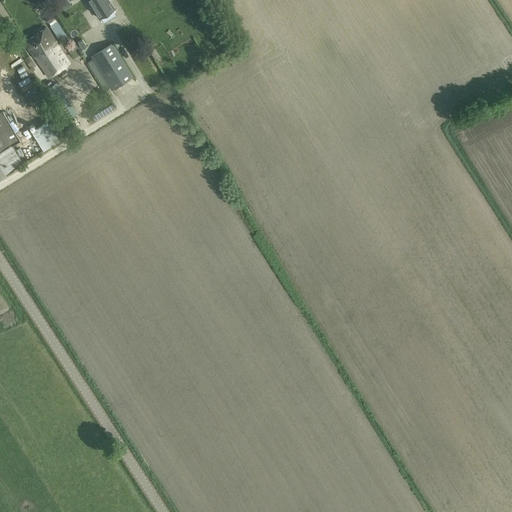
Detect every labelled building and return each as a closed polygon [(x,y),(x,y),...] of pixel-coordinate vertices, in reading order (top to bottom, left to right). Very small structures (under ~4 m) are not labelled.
[(57,0),(64,10),(71,5),(69,1),(70,0),(57,0)] [(87,0),(99,18),(100,17),(104,23),(116,16),(112,9),(114,8),(109,1),(110,0),(109,0),(110,0),(109,0),(87,0)] [(52,21),(52,19),(53,18),(51,15),(48,15),(45,17),(44,20),(46,22),(48,23),(49,23),(52,21)] [(52,29),(60,24),(55,17),(52,19),(52,21),(49,23),(51,25),(50,26),(52,29)] [(45,53),(57,44),(55,42),(56,42),(46,27),(24,43),(34,57),(35,56),(39,62),(47,57),(45,53)] [(65,40),(69,37),(63,28),(55,34),(59,39),(63,37),(65,40)] [(81,49),(86,46),(82,40),(77,43),(81,49)] [(134,77),(113,42),(90,56),(111,91),(134,77)] [(69,62),(57,44),(45,53),(47,57),(39,62),(49,76),(69,62)] [(77,114),(56,82),(52,85),(51,82),(44,87),(66,121),(77,114)] [(5,174),(23,164),(11,145),(20,140),(3,111),(0,112),(0,177),(5,175),(5,174)] [(47,122),(31,131),(43,151),(59,141),(55,135),(47,122)]
